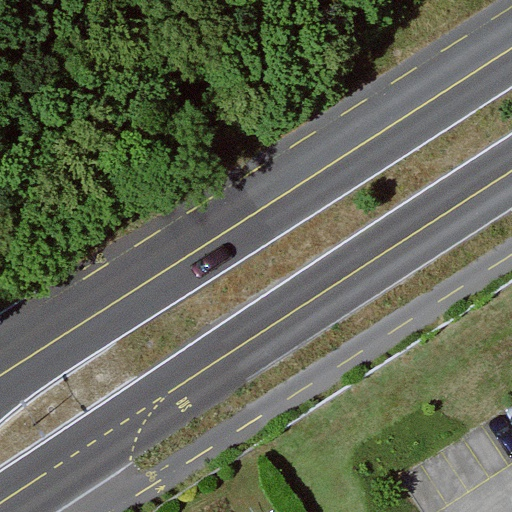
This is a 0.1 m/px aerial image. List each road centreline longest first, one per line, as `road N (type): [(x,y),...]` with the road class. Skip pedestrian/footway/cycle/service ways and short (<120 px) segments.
road 1 (primary): [(511,46),(0,382)]
road 2 (primary): [(0,503),(511,171)]
